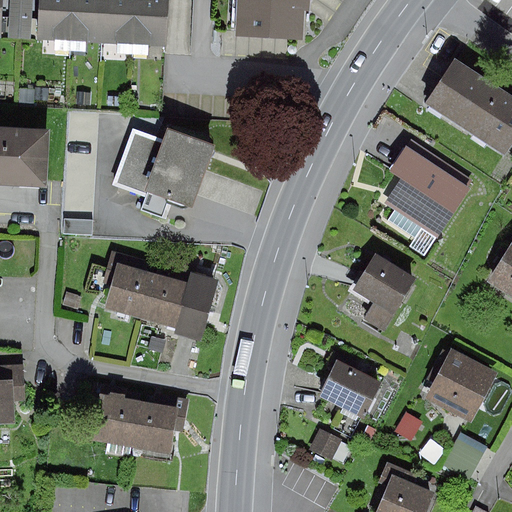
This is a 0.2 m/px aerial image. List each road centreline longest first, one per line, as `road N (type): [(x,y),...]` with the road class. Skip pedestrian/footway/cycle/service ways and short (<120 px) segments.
road 1 (primary): [(411,0),(346,96),(278,247),(244,393),(234,511)]
road 2 (unknown): [(278,247),(129,220),(89,173)]
